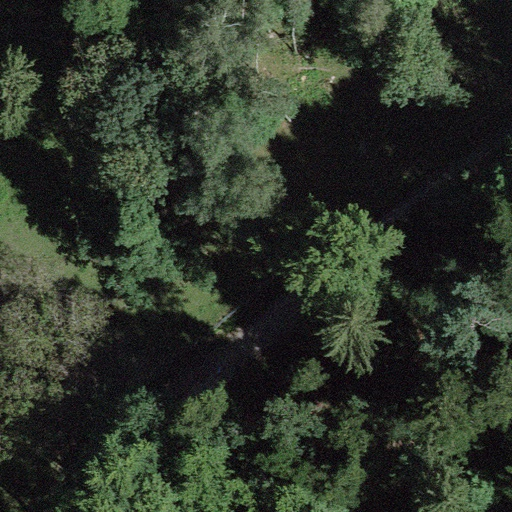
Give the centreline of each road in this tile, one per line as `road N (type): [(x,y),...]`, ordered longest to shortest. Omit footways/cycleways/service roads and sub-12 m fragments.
road 1 (track): [(511,145),(359,248),(173,415)]
road 2 (track): [(173,415),(127,460),(91,511)]
